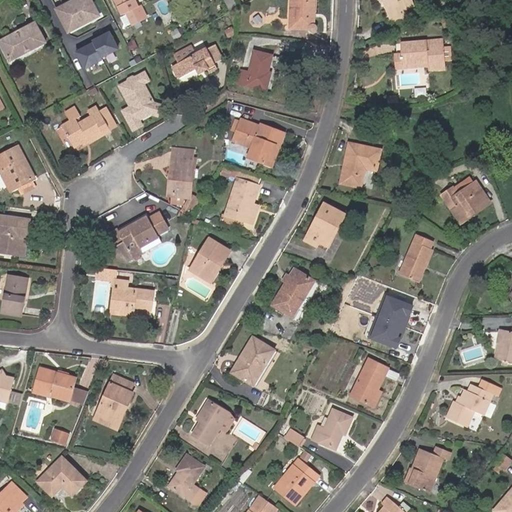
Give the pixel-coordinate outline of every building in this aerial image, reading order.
[(72,36),(80,32),(78,28),(100,16),(90,0),(89,0),(69,11),(68,9),(60,13),(72,36)] [(141,0),(131,0),(120,6),(124,13),(126,12),(133,25),(153,15),(146,1),(143,3),(141,0)] [(290,0),(289,26),(307,27),(307,28),(307,29),(308,29),(308,30),(309,30),(309,31),(310,31),(311,31),(312,31),(313,31),(313,30),(314,30),(314,29),(315,28),(314,28),(314,27),(315,26),(314,26),(314,25),(313,25),(313,24),(312,24),(312,0),(290,0)] [(381,0),(386,13),(394,10),(394,9),(400,6),(401,7),(403,7),(411,3),(409,0),(381,0)] [(405,13),(403,7),(401,7),(400,6),(394,9),(394,10),(386,13),(389,19),(405,13)] [(0,43),(8,59),(35,45),(36,48),(46,43),(35,23),(0,40),(0,43)] [(80,68),(119,49),(109,29),(70,48),(80,68)] [(232,30),(226,32),(229,39),(235,36),(232,30)] [(426,58),(426,65),(426,68),(443,67),(440,38),(398,42),(399,53),(400,62),(421,61),(422,58),(426,58)] [(206,65),(207,68),(208,72),(216,68),(214,62),(220,59),(214,46),(207,50),(206,47),(172,65),(178,77),(197,68),(197,69),(206,65)] [(254,51),(249,72),(240,70),(237,83),(271,91),(279,57),(254,51)] [(395,67),(426,65),(426,58),(422,58),(421,61),(400,62),(399,53),(394,54),(395,67)] [(122,112),(131,129),(140,124),(137,120),(136,117),(140,115),(143,116),(149,113),(152,103),(141,84),(147,80),(143,73),(133,78),(131,78),(127,80),(126,82),(118,86),(130,107),(122,112)] [(160,106),(152,103),(149,113),(157,116),(160,106)] [(88,110),(91,115),(99,111),(95,106),(88,110)] [(105,107),(99,111),(110,129),(116,125),(105,107)] [(70,121),(61,126),(74,147),(83,141),(81,138),(85,136),(87,139),(88,142),(110,129),(99,111),(77,123),(76,121),(80,118),(75,109),(66,114),(70,121)] [(271,146),(276,148),(282,134),(257,125),(256,127),(238,120),(236,123),(232,134),(245,139),(246,136),(252,139),(250,143),(248,148),(244,158),(264,165),(271,146)] [(228,132),(232,134),(236,123),(232,122),(228,132)] [(245,139),(232,134),(229,141),(242,146),(248,148),(250,143),(252,139),(246,136),(245,139)] [(358,185),(362,166),(362,165),(366,165),(366,163),(374,165),(377,149),(347,143),(343,162),(346,163),(342,181),(358,185)] [(0,171),(4,169),(14,188),(18,185),(30,179),(33,177),(17,146),(0,155),(0,171)] [(269,167),(276,148),(271,146),(264,165),(269,167)] [(171,159),(183,160),(184,149),(172,148),(171,159)] [(189,195),(191,176),(188,176),(188,168),(193,169),(193,161),(190,160),(183,160),(171,159),(169,176),(171,176),(170,184),(169,184),(168,193),(189,195)] [(0,171),(10,190),(14,188),(4,169),(0,171)] [(261,178),(235,169),(233,177),(237,178),(259,185),(261,178)] [(253,204),(253,203),(259,185),(237,178),(226,214),(243,220),(252,223),(256,209),(250,207),(251,204),(253,204)] [(30,179),(18,185),(22,193),(34,186),(30,179)] [(469,209),(486,198),(474,181),(455,193),(450,187),(442,192),(461,220),(472,213),(469,209)] [(182,209),(190,214),(198,200),(192,197),(188,203),(186,201),(182,209)] [(488,201),(486,198),(469,209),(472,213),(488,201)] [(308,235),(326,245),(344,213),(323,201),(317,211),(320,213),(308,235)] [(141,251),(138,246),(136,241),(145,236),(148,241),(157,235),(157,234),(167,228),(158,211),(147,217),(146,215),(135,221),(136,223),(129,228),(127,225),(117,230),(115,227),(107,231),(115,244),(122,240),(131,257),(141,251)] [(323,249),(326,245),(308,235),(320,213),(317,211),(302,238),(323,249)] [(243,220),(226,214),(223,221),(241,227),(243,220)] [(0,251),(25,255),(26,245),(24,245),(24,242),(27,243),(29,243),(30,238),(28,238),(30,220),(0,215),(0,251)] [(125,221),(115,227),(117,230),(127,225),(125,221)] [(421,263),(425,264),(432,246),(429,246),(432,238),(416,232),(400,273),(415,279),(421,263)] [(136,241),(138,246),(148,241),(145,236),(136,241)] [(191,269),(209,279),(219,262),(222,264),(230,251),(209,238),(191,269)] [(122,240),(115,244),(128,260),(132,258),(131,257),(122,240)] [(219,262),(209,279),(212,281),(222,264),(219,262)] [(418,280),(425,264),(421,263),(415,279),(418,280)] [(313,279),(296,307),(298,308),(301,310),(320,280),(295,265),(293,268),(313,279)] [(117,269),(99,267),(98,278),(110,279),(111,274),(117,274),(117,269)] [(292,314),(296,307),(313,279),(293,268),(289,275),(286,281),(272,303),(292,314)] [(8,276),(3,313),(23,315),(28,279),(8,276)] [(98,307),(107,308),(108,281),(99,280),(98,307)] [(152,291),(125,287),(113,286),(110,307),(121,308),(120,313),(132,314),(133,306),(139,307),(138,315),(154,317),(157,300),(152,300),(152,291)] [(419,307),(393,296),(375,340),(402,350),(419,307)] [(499,340),(502,341),(507,328),(504,326),(499,340)] [(511,329),(507,328),(502,341),(497,356),(511,360),(511,329)] [(244,361),(236,374),(253,384),(274,349),(252,336),(239,356),(242,358),(243,358),(243,359),(243,360),(243,361),(244,361)] [(230,371),(236,374),(244,361),(243,361),(243,360),(243,359),(243,358),(242,358),(239,356),(230,371)] [(369,402),(376,388),(387,366),(367,356),(349,393),(369,402)] [(0,369),(0,395),(10,398),(16,374),(11,373),(7,367),(1,370),(0,369)] [(76,378),(67,375),(67,378),(58,375),(58,373),(39,368),(34,386),(52,391),(51,395),(69,400),(70,398),(72,391),(73,389),(76,378)] [(114,374),(98,411),(118,419),(126,399),(129,400),(133,391),(129,390),(133,382),(114,374)] [(465,386),(462,394),(460,400),(457,399),(455,398),(447,415),(467,424),(475,407),(484,410),(493,390),(471,381),(468,388),(465,386)] [(51,396),(51,395),(52,391),(34,386),(33,391),(51,396)] [(379,389),(376,388),(369,402),(372,404),(379,389)] [(87,393),(73,389),(72,391),(70,398),(84,403),(87,393)] [(0,402),(9,405),(10,398),(0,395),(0,402)] [(202,416),(200,419),(192,432),(209,442),(219,426),(228,413),(229,411),(209,398),(199,414),(202,416)] [(118,419),(98,411),(96,417),(118,426),(129,400),(126,399),(118,419)] [(344,430),(351,414),(332,406),(324,425),(316,423),(311,435),(335,445),(341,429),(344,430)] [(228,413),(219,426),(225,430),(233,417),(228,413)] [(291,427),(286,436),(298,444),(304,436),(291,427)] [(71,434),(56,428),(52,439),(67,445),(71,434)] [(414,467),(408,481),(428,489),(443,455),(447,457),(451,449),(435,443),(433,451),(420,446),(412,466),(414,467)] [(303,447),(300,453),(306,457),(310,451),(303,447)] [(499,450),(492,460),(503,469),(511,458),(499,450)] [(186,453),(176,468),(178,470),(168,485),(190,499),(199,506),(207,493),(198,487),(191,483),(203,465),(186,453)] [(298,456),(292,463),(295,464),(283,478),(281,476),(274,485),(295,502),(311,482),(309,480),(311,477),(313,479),(319,472),(298,456)] [(68,485),(66,486),(73,493),(86,479),(63,457),(40,481),(53,494),(63,484),(65,482),(68,485)] [(295,464),(292,463),(281,476),(283,478),(295,464)] [(404,480),(408,481),(414,467),(412,466),(410,465),(404,480)] [(0,511),(15,511),(14,510),(21,503),(26,497),(12,483),(0,495),(0,511)] [(500,511),(511,511),(511,484),(493,505),(500,511)] [(406,511),(407,511),(387,494),(380,501),(384,504),(387,506),(381,511),(406,511)] [(269,511),(254,501),(246,511),(269,511)] [(14,510),(15,511),(23,505),(21,503),(14,510)]
